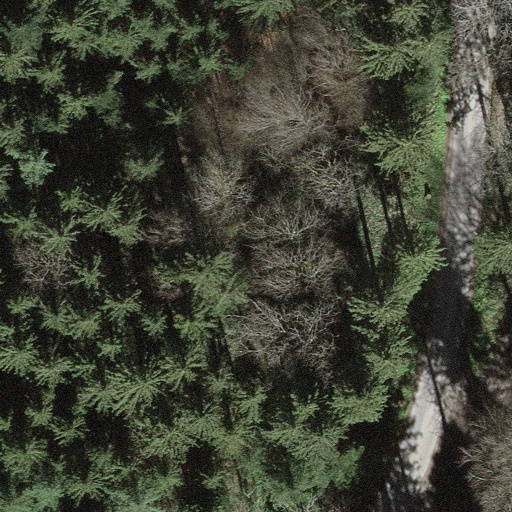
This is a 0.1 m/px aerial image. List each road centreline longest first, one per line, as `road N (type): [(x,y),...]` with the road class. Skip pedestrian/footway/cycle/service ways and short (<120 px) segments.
road 1 (unclassified): [(472,0),(441,351),(419,449),(392,511)]
road 2 (track): [(419,449),(511,357)]
